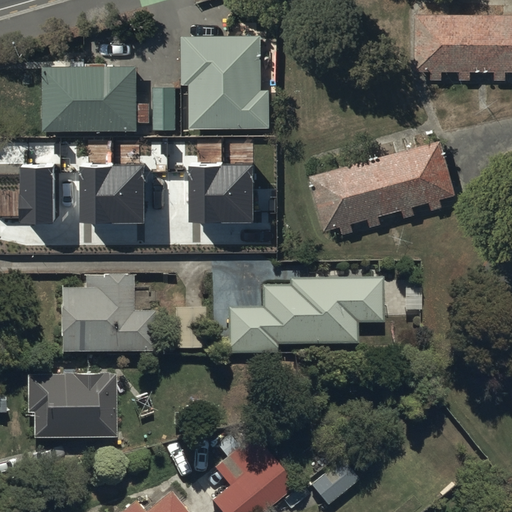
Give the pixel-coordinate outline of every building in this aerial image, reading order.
[(506,77),(511,76),(511,18),(416,18),(416,76),(430,76),(430,82),(442,82),(442,76),(459,76),(459,83),(470,83),(470,77),(493,77),(493,82),(506,82),(506,77)] [(259,40),(180,40),(180,89),(188,89),(188,131),(273,130),(272,50),(260,50),(259,40)] [(138,136),(137,128),(150,128),(150,108),(137,108),(137,70),(42,70),(42,136),(138,136)] [(176,91),(153,90),(152,133),(175,133),(176,91)] [(219,138),(175,139),(175,183),(220,182),(220,170),(228,170),(228,147),(219,147),(219,138)] [(324,234),(339,230),(341,238),(354,234),(353,228),(367,223),(369,231),(381,228),(379,220),(402,213),(404,220),(415,217),(413,211),(430,206),(432,213),(441,210),(439,203),(455,198),(439,143),(309,181),(324,234)] [(239,145),(239,163),(270,163),(270,145),(239,145)] [(40,217),(40,251),(137,250),(136,193),(93,193),(93,178),(56,178),(56,194),(44,194),(44,217),(40,217)] [(132,316),(132,279),(85,279),(85,292),(59,293),(59,357),(154,357),(154,316),(132,316)] [(383,280),(288,280),(288,288),(261,288),(261,310),(227,310),(227,357),(276,357),(276,349),(356,349),(356,326),(383,326),(383,280)] [(173,311),(173,352),(205,352),(205,311),(173,311)] [(115,379),(26,378),(25,418),(32,418),(32,442),(115,442),(115,379)] [(217,511),(264,511),(294,485),(252,437),(213,472),(229,490),(211,505),(217,511)] [(327,508),(357,483),(340,461),(309,487),(327,508)] [(180,511),(168,498),(151,511),(138,511),(133,506),(126,511),(180,511)]
